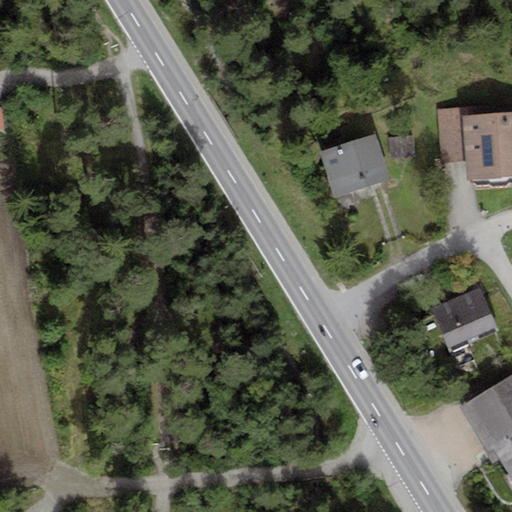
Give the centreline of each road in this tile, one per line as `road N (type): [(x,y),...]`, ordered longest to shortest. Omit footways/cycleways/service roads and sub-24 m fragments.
road 1 (primary): [(439,511),(123,0)]
road 2 (track): [(45,511),(49,501),(162,481),(407,461)]
